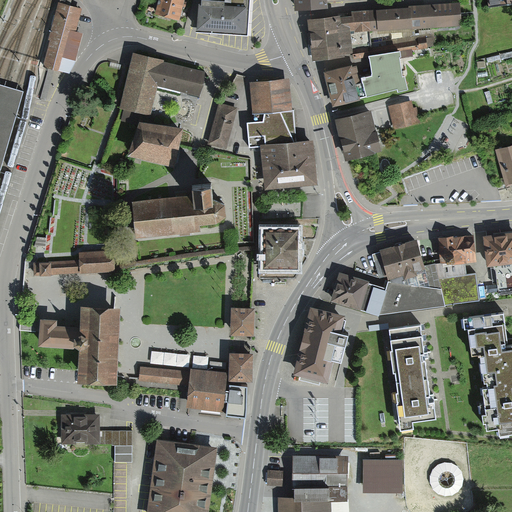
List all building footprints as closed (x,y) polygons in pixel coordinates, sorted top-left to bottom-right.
[(158,0),(155,14),(180,20),(185,0),(158,0)] [(197,33),(248,35),(249,0),(210,0),(202,0),(202,4),(199,4),(197,33)] [(294,0),(295,11),(329,9),(328,0),(294,0)] [(461,26),(460,3),(408,6),(408,8),(352,11),(352,16),(340,18),(340,24),(350,27),(350,32),(355,31),(355,32),(370,31),(378,30),(409,28),(409,30),(415,29),(461,26)] [(69,6),(60,4),(44,65),(67,71),(69,65),(77,35),(73,34),(80,9),(69,6)] [(308,19),(313,61),(345,57),(344,54),(353,53),(350,32),(350,27),(340,24),(340,18),(340,16),(308,19)] [(426,36),(428,47),(436,46),(434,33),(432,33),(432,29),(419,30),(419,35),(415,36),(415,29),(409,30),(409,28),(378,30),(378,34),(402,33),(403,38),(371,43),(371,46),(418,39),(418,37),(426,36)] [(355,31),(350,32),(353,49),(371,46),(371,43),(370,31),(355,32),(355,31)] [(353,49),(354,59),(369,56),(400,51),(412,49),(412,51),(428,48),(428,47),(426,36),(418,37),(418,39),(371,46),(353,49)] [(399,57),(399,59),(413,56),(412,51),(412,49),(400,51),(401,57),(399,57)] [(324,72),(333,107),(360,100),(360,99),(397,89),(398,93),(408,90),(405,76),(403,76),(399,59),(399,57),(401,57),(400,51),(369,56),(373,75),(360,78),(358,66),(352,67),(352,65),(324,72)] [(199,96),(205,72),(163,62),(163,60),(134,53),(120,108),(124,109),(122,120),(137,124),(140,113),(150,115),(157,86),(199,96)] [(250,145),(294,141),(289,80),(252,84),(255,123),(248,124),(250,145)] [(0,175),(24,92),(16,90),(5,86),(0,84),(0,175)] [(411,100),(389,106),(395,129),(421,122),(417,108),(413,109),(411,100)] [(219,104),(208,144),(226,149),(237,108),(219,104)] [(335,119),(345,161),(382,152),(372,110),(335,119)] [(128,157),(175,168),(183,128),(139,122),(128,157)] [(265,186),(312,182),(309,141),(261,145),(265,186)] [(505,183),(511,181),(511,144),(496,148),(505,183)] [(215,199),(213,199),(211,183),(192,186),(193,194),(132,200),(136,237),(200,230),(199,225),(216,223),(226,216),(225,204),(215,199)] [(261,227),(260,266),(295,266),(296,227),(261,227)] [(225,248),(234,248),(234,229),(225,229),(225,248)] [(511,233),(484,236),(487,262),(495,261),(498,293),(511,292),(511,233)] [(472,259),(469,235),(438,239),(441,278),(439,278),(444,304),(478,300),(474,273),(464,274),(462,260),(472,259)] [(47,238),(38,237),(34,247),(46,248),(47,238)] [(422,266),(414,240),(370,254),(378,278),(388,275),(388,280),(439,287),(434,263),(422,266)] [(33,263),(34,276),(80,273),(80,274),(115,272),(115,266),(114,251),(79,253),(80,260),(33,263)] [(339,274),(330,299),(377,315),(443,306),(440,288),(386,280),(383,288),(339,274)] [(117,374),(121,307),(81,306),(80,327),(57,326),(58,320),(40,320),(38,347),(74,349),(74,347),(80,350),(78,383),(117,383),(117,376),(117,374)] [(250,332),(250,308),(231,308),(232,333),(250,332)] [(310,309),(293,375),(300,377),(300,379),(318,384),(319,381),(327,383),(332,362),(341,364),(348,337),(340,335),(344,318),(310,309)] [(500,431),(511,430),(511,342),(507,343),(504,311),(462,315),(464,327),(469,326),(472,353),(481,352),(483,370),(484,380),(486,380),(487,385),(483,385),(486,411),(481,412),(482,420),(486,420),(487,427),(499,426),(500,431)] [(20,330),(38,332),(39,320),(20,319),(20,330)] [(412,418),(431,415),(420,325),(390,329),(402,426),(413,424),(412,418)] [(248,354),(229,353),(228,372),(139,368),(139,377),(138,380),(187,382),(186,407),(223,408),(223,414),(243,415),(244,378),(247,378),(248,354)] [(63,413),(63,441),(113,440),(113,430),(99,431),(99,413),(63,413)] [(115,461),(132,460),(131,430),(115,430),(115,461)] [(147,511),(200,511),(210,448),(158,441),(147,511)] [(350,511),(350,498),(348,498),(348,457),(293,456),(293,489),(295,489),(295,498),(280,498),(279,511),(350,511)] [(403,460),(364,459),(364,493),(403,493),(403,460)] [(267,486),(283,486),(283,471),(267,470),(267,486)]
